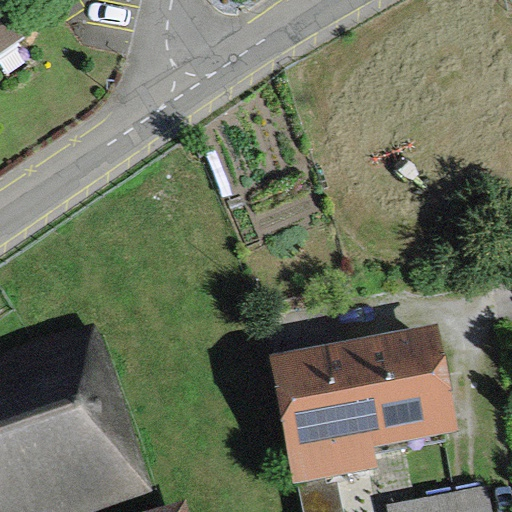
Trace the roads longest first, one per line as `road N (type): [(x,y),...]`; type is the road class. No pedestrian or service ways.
road 1 (residential): [(0,215),(187,86)]
road 2 (residential): [(187,86),(336,0)]
